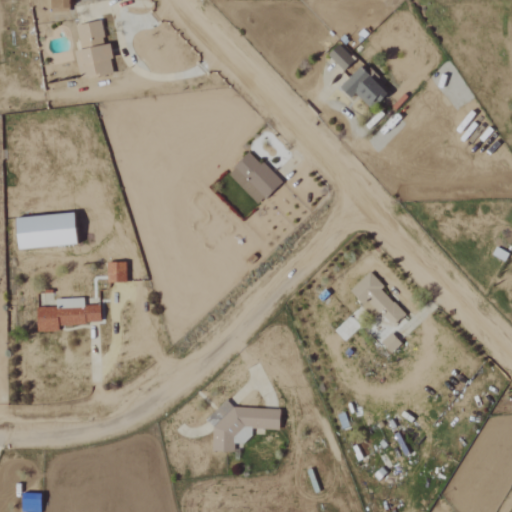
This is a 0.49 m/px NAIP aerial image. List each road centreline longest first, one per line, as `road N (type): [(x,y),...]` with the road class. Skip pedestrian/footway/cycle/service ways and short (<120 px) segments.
road 1 (track): [(511,357),(352,212),(181,0)]
road 2 (track): [(0,427),(66,431),(205,357),(352,212)]
road 3 (track): [(221,53),(183,77),(134,70),(120,32),(182,1)]
road 4 (track): [(288,135),(324,107),(349,118),(348,144),(322,175)]
